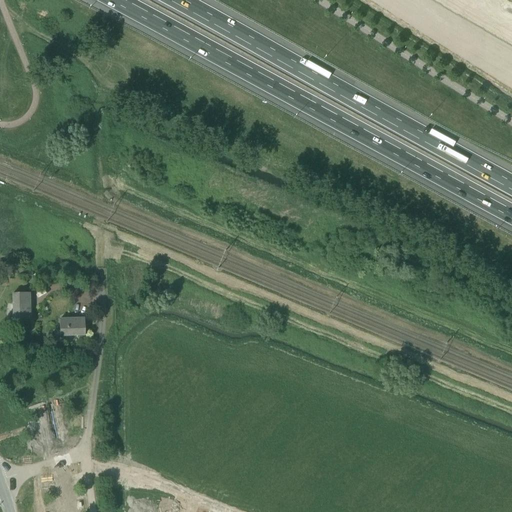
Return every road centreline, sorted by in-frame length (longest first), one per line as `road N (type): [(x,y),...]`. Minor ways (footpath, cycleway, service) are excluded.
road 1 (motorway): [(109,0),(511,218)]
road 2 (motorway): [(511,182),(182,0)]
road 3 (unclassified): [(93,511),(82,457),(0,478)]
